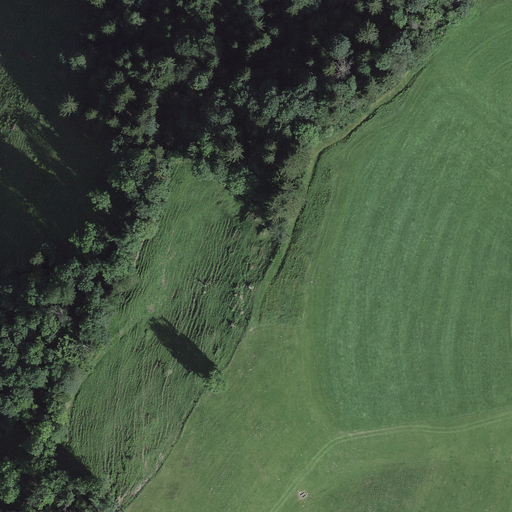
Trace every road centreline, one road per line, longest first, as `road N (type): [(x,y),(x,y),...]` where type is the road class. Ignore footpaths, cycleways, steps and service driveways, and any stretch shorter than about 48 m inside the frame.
road 1 (track): [(250,345),(262,287),(282,253),(317,148),(397,90),(428,56)]
road 2 (track): [(20,511),(84,375),(135,321)]
